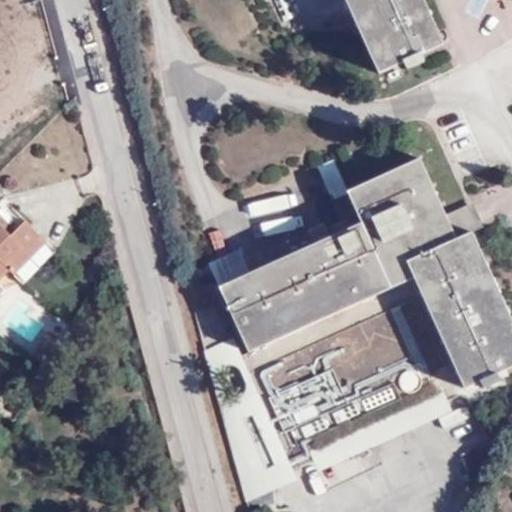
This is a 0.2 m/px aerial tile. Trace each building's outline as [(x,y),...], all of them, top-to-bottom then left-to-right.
[(346,0),(382,77),(450,43),(431,0),(346,0)] [(223,290),(252,353),(415,277),(408,262),(456,241),(445,218),(419,161),(349,195),(361,223),(223,290)] [(11,270),(42,236),(23,218),(19,221),(0,202),(0,269),(5,265),(11,270)] [(445,218),(456,241),(475,233),(485,228),(474,205),(445,218)] [(408,262),(415,277),(468,387),(482,381),(485,387),(504,378),(502,372),(511,367),(511,314),(475,233),(456,241),(408,262)] [(52,246),(42,236),(11,270),(20,278),(52,246)] [(468,387),(415,277),(252,353),(242,358),(216,307),(200,313),(251,506),(301,483),(297,472),(315,464),(320,474),(454,410),(450,401),(470,391),(468,387)]
